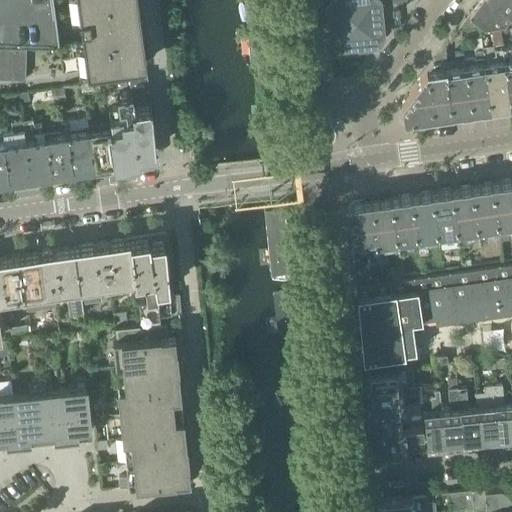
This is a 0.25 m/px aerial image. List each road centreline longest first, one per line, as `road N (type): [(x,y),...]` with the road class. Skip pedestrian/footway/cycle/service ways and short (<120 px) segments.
road 1 (tertiary): [(319,173),(0,215)]
road 2 (residential): [(319,173),(350,475)]
road 3 (residential): [(56,509),(210,494),(213,511)]
road 4 (residential): [(511,461),(350,475)]
road 5 (residential): [(299,0),(307,76),(326,101),(365,103)]
road 6 (tertiary): [(511,139),(371,160)]
road 7 (residential): [(0,460),(48,452),(75,460),(77,482),(56,509)]
road 8 (residential): [(365,103),(443,0)]
